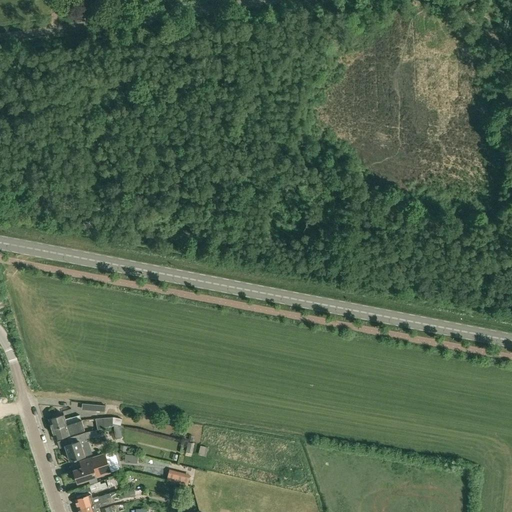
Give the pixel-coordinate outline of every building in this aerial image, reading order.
[(48,419),(51,429),(81,419),(79,415),(65,419),(63,414),(48,419)] [(79,431),(77,427),(82,425),(81,419),(51,429),(55,439),(79,431)] [(69,444),(65,445),(67,451),(70,460),(74,459),(74,460),(77,460),(76,458),(91,454),(87,442),(86,439),(84,432),(67,438),(69,444)] [(85,467),(81,468),(73,471),(77,483),(96,477),(110,472),(104,453),(82,460),(85,467)] [(187,486),(189,477),(172,473),(173,470),(170,470),(167,481),(187,486)] [(131,481),(130,478),(129,473),(123,475),(124,480),(125,483),(131,481)] [(90,491),(107,486),(105,482),(100,484),(100,481),(88,485),(90,491)] [(94,504),(100,501),(109,499),(108,498),(117,493),(116,491),(104,495),(92,499),(91,494),(75,499),(78,509),(94,504)] [(184,509),(187,499),(175,496),(173,508),(184,511),(184,509)] [(111,506),(109,499),(100,501),(104,511),(109,509),(108,507),(111,506)]
